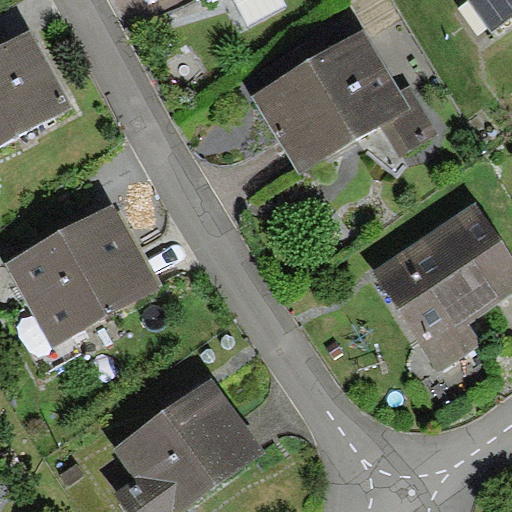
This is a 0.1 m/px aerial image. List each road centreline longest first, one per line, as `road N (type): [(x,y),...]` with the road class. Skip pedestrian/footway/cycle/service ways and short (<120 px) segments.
road 1 (residential): [(86,0),(198,210),(393,506)]
road 2 (residential): [(393,506),(511,422)]
